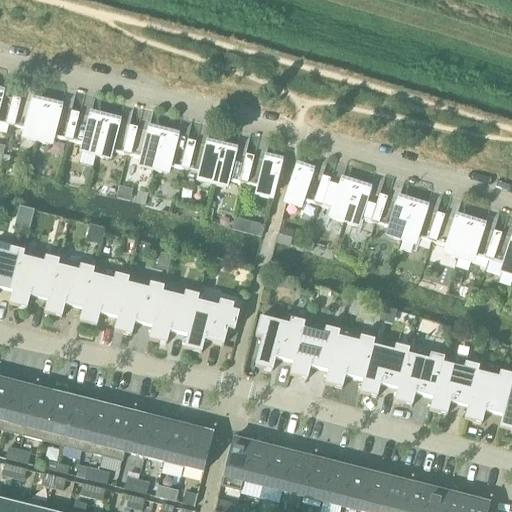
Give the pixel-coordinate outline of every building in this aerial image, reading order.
[(1,97),(0,96),(0,125),(10,128),(16,101),(1,97)] [(32,105),(16,101),(10,128),(25,132),(23,139),(37,143),(45,108),(32,105)] [(59,111),(45,108),(37,143),(51,146),(53,138),(68,142),(74,116),(59,112),(59,111)] [(90,119),(74,116),(68,142),(83,146),(81,154),(95,157),(104,122),(90,119)] [(126,157),(133,130),(117,126),(118,126),(104,122),(95,157),(109,161),(111,153),(126,157)] [(148,134),(133,130),(126,157),(141,160),(140,168),(153,172),(162,137),(148,133),(148,134)] [(176,140),(162,137),(153,172),(167,175),(169,167),(184,171),(191,144),(175,140),(176,140)] [(211,186),(220,151),(206,148),(191,144),(184,171),(200,175),(198,183),(211,186)] [(227,182),(243,185),(249,159),(234,155),(234,154),(220,151),(211,186),(225,189),(227,182)] [(265,162),(249,159),(243,185),(258,189),(256,197),(271,201),(279,166),(265,162)] [(302,202),(317,207),(325,180),(310,176),(310,175),(296,171),(285,205),(299,209),(302,202)] [(341,185),(325,180),(317,207),(332,212),(329,219),(343,224),(354,189),(341,185)] [(368,194),(354,189),(343,224),(356,228),(359,220),(374,225),(382,199),(367,194),(368,194)] [(398,204),(382,199),(374,225),(389,230),(387,238),(400,242),(411,208),(398,203),(398,204)] [(425,212),(411,208),(400,242),(414,246),(416,239),(431,243),(440,217),(425,212)] [(455,222),(440,217),(431,243),(446,248),(444,256),(457,260),(468,226),(455,222)] [(257,238),(260,226),(260,225),(249,223),(246,235),(257,238)] [(482,230),(468,226),(457,260),(471,264),(473,257),(488,262),(497,235),(482,231),(482,230)] [(292,233),(280,229),(276,242),(289,245),(292,233)] [(511,240),(497,235),(488,262),(503,266),(501,274),(511,277),(511,239),(511,240)] [(311,253),(314,241),(307,239),(303,250),(311,253)] [(0,291),(12,294),(13,294),(22,258),(22,259),(24,253),(10,249),(8,255),(0,252),(0,291)] [(57,267),(59,262),(45,258),(43,264),(22,259),(22,258),(13,294),(12,294),(9,306),(26,310),(29,298),(47,303),(57,267)] [(64,307),(82,312),(91,276),(92,276),(94,270),(80,267),(78,273),(57,267),(47,303),(44,315),(61,319),(64,307)] [(126,285),(127,285),(129,279),(115,276),(113,282),(92,276),(91,276),(82,312),(78,324),(96,328),(99,316),(116,320),(117,321),(126,285)] [(134,325),(151,329),(152,329),(161,294),(162,294),(163,288),(149,285),(148,290),(127,285),(126,285),(117,321),(116,320),(113,332),(131,337),(134,325)] [(169,334),(186,338),(187,338),(196,303),(197,303),(198,297),(184,293),(183,299),(162,294),(161,294),(152,329),(151,329),(148,341),(166,346),(169,334)] [(218,308),(197,303),(196,303),(187,338),(186,338),(183,350),(201,355),(204,343),(223,347),(227,331),(234,333),(239,313),(232,312),(233,306),(219,302),(218,308)] [(302,329),(303,330),(304,324),(290,320),(289,326),(259,319),(255,337),(255,338),(261,340),(257,359),(254,368),(272,373),(275,361),(292,365),(293,365),(302,329)] [(310,369),(327,374),(328,374),(337,338),(338,339),(339,333),(325,329),(323,335),(303,330),(302,329),(293,365),(292,365),(289,377),(307,381),(310,369)] [(251,336),(246,356),(247,356),(257,359),(261,340),(255,338),(255,337),(251,336)] [(358,344),(338,339),(337,338),(328,374),(327,374),(324,386),(341,390),(344,378),(362,383),(363,383),(372,347),(374,341),(360,338),(358,344)] [(379,387),(397,391),(397,392),(406,356),(407,356),(409,350),(395,347),(393,353),(372,347),(363,383),(362,383),(359,395),(376,399),(379,387)] [(441,365),(442,365),(444,359),(430,355),(428,361),(407,356),(406,356),(397,392),(397,391),(394,403),(411,408),(414,396),(432,400),(441,365)] [(476,374),(477,374),(479,368),(464,364),(463,370),(442,365),(441,365),(432,400),(429,412),(446,417),(449,405),(466,409),(467,409),(476,374)] [(511,382),(511,383),(511,382),(511,376),(499,373),(498,379),(477,374),(476,374),(467,409),(466,409),(463,421),(481,426),(484,414),(501,418),(502,418),(511,382)] [(15,386),(0,382),(0,432),(3,433),(15,386)] [(502,418),(501,418),(498,430),(511,433),(511,382),(511,383),(511,382),(502,418)] [(34,391),(15,386),(3,433),(23,438),(34,391)] [(54,396),(34,391),(23,438),(42,443),(54,396)] [(42,443),(62,448),(74,401),(54,396),(42,443)] [(94,406),(74,401),(62,448),(82,453),(94,406)] [(114,411),(94,406),(82,453),(102,458),(114,411)] [(133,416),(114,411),(102,458),(122,463),(125,454),(124,454),(133,416)] [(153,421),(133,416),(124,454),(125,454),(144,459),(153,421)] [(173,426),(153,421),(144,459),(163,464),(173,426)] [(193,431),(173,426),(163,464),(183,469),(193,431)] [(213,436),(193,431),(183,469),(203,474),(213,436)] [(241,493),(243,484),(242,484),(252,446),(232,441),(220,488),(241,493)] [(271,451),(252,446),(242,484),(243,484),(262,489),(271,451)] [(5,460),(16,463),(19,452),(8,449),(5,460)] [(262,489),(259,500),(279,505),(282,494),(291,456),(271,451),(262,489)] [(30,455),(19,452),(16,463),(27,466),(30,455)] [(311,461),(291,456),(282,494),(301,499),(311,461)] [(331,466),(311,461),(301,499),(321,504),(331,466)] [(47,463),(45,470),(56,473),(58,466),(47,463)] [(1,477),(12,480),(15,469),(4,466),(1,477)] [(58,466),(56,473),(67,476),(69,469),(58,466)] [(351,471),(331,466),(321,504),(341,509),(351,471)] [(26,472),(15,469),(12,480),(23,483),(26,472)] [(84,480),(95,483),(98,472),(87,469),(84,480)] [(361,511),(370,476),(351,471),(341,509),(354,511),(361,511)] [(109,475),(98,472),(95,483),(106,486),(109,475)] [(40,487),(51,490),(54,479),(43,476),(40,487)] [(382,511),(390,481),(370,476),(361,511),(382,511)] [(65,482),(54,479),(51,490),(62,493),(65,482)] [(124,490),(135,493),(138,482),(127,479),(124,490)] [(403,511),(410,486),(390,481),(382,511),(403,511)] [(149,485),(138,482),(135,493),(146,496),(149,485)] [(80,497),(91,500),(94,489),(83,486),(80,497)] [(424,511),(430,491),(410,486),(403,511),(424,511)] [(157,487),(155,498),(175,503),(178,492),(157,487)] [(105,492),(94,489),(91,500),(102,503),(105,492)] [(445,511),(449,496),(430,491),(424,511),(445,511)] [(194,508),(197,497),(185,494),(182,505),(194,508)] [(120,507),(131,510),(133,499),(122,496),(120,507)] [(466,511),(469,501),(449,496),(445,511),(466,511)] [(141,511),(144,502),(133,499),(131,510),(137,511),(141,511)] [(226,511),(229,504),(217,501),(213,511),(226,511)] [(487,511),(489,506),(469,501),(466,511),(487,511)]
